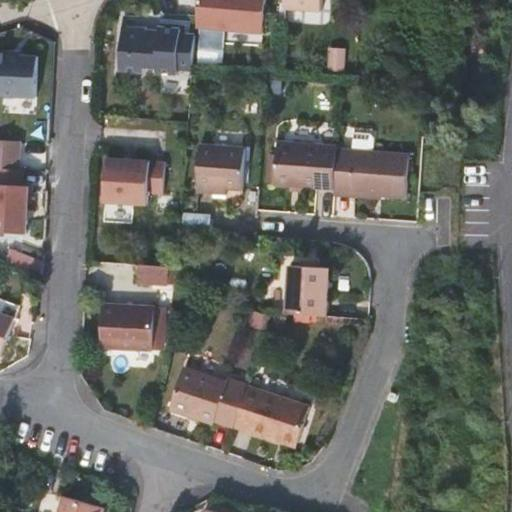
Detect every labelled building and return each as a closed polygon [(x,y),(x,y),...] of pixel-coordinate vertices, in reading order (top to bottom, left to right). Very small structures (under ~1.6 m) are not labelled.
[(165,11),(198,14),(199,0),(160,0),(159,0),(161,6),(165,11)] [(199,0),(198,14),(197,28),(265,32),(266,0),(199,0)] [(289,0),(289,6),(325,8),(325,0),(289,0)] [(193,70),(196,36),(181,34),(182,29),(160,28),(160,33),(148,32),(148,27),(124,25),(120,70),(144,72),(145,67),(157,68),(157,73),(178,74),(179,69),(193,70)] [(345,45),(332,45),(329,69),(343,70),(345,45)] [(0,95),(38,97),(40,56),(24,55),(23,55),(23,60),(13,59),(13,53),(0,52),(0,95)] [(340,148),(337,189),(409,195),(412,153),(381,151),(382,135),(379,132),(361,131),(360,150),(340,148)] [(23,142),(0,140),(0,167),(21,168),(23,142)] [(340,148),(340,147),(280,142),(277,185),(337,189),(340,148)] [(196,191),(212,192),(212,187),(226,188),(244,189),(247,148),(200,144),(196,191)] [(164,192),(165,160),(108,157),(105,200),(148,203),(148,192),(164,192)] [(24,185),(25,169),(21,168),(0,167),(0,231),(28,233),(29,221),(26,218),(27,203),(30,203),(32,204),(34,186),(24,185)] [(0,258),(5,260),(11,247),(0,242),(0,258)] [(44,261),(11,247),(5,260),(42,275),(44,261)] [(331,265),(317,264),(303,263),(291,262),(288,311),(295,312),(302,312),(328,314),(331,265)] [(174,266),(142,265),(141,282),(173,284),(174,266)] [(152,348),(156,305),(104,299),(100,343),(152,348)] [(19,320),(0,312),(0,354),(6,357),(19,320)] [(268,317),(256,313),(252,324),(263,329),(268,317)] [(289,317),(277,313),(272,329),(284,334),(289,317)] [(214,418),(235,426),(249,386),(227,378),(225,383),(182,368),(169,408),(212,422),(214,418)] [(280,433),(297,439),(309,404),(250,383),(249,386),(235,426),(277,440),(280,433)] [(294,446),(297,439),(280,433),(277,440),(294,446)] [(57,511),(103,511),(105,506),(62,496),(57,511)]
